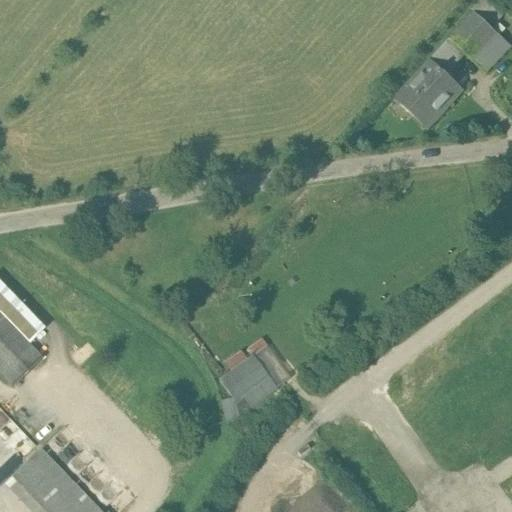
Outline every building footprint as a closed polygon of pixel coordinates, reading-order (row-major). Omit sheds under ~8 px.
[(475,14),(395,100),(427,130),(463,93),(446,77),(466,55),(486,74),(511,47),(475,14)] [(41,331),(0,287),(0,316),(27,345),(41,331)] [(27,345),(0,316),(0,374),(11,385),(39,357),(27,345)] [(252,357),(218,382),(231,400),(242,414),(276,390),(252,357)] [(231,400),(220,402),(226,425),(242,414),(231,400)] [(97,511),(40,451),(11,480),(42,511),(97,511)]
